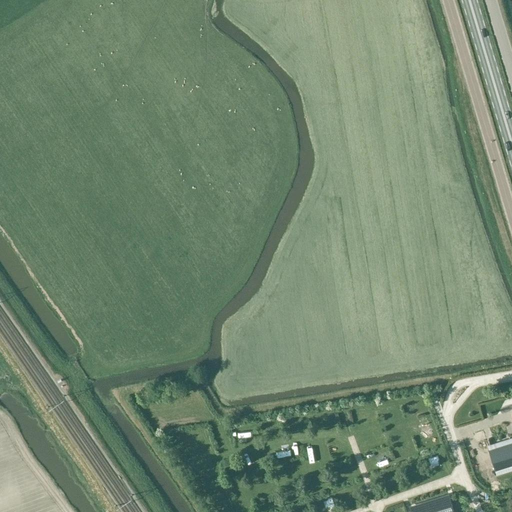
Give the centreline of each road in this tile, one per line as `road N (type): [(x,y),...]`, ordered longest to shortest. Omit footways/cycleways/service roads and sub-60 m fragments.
road 1 (unclassified): [(447,0),(511,218)]
road 2 (primary): [(511,144),(469,0)]
